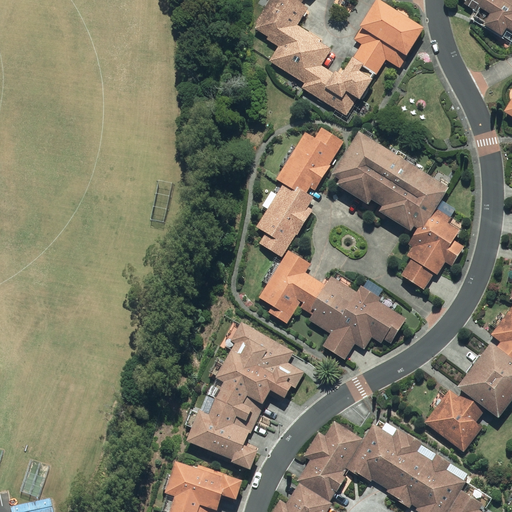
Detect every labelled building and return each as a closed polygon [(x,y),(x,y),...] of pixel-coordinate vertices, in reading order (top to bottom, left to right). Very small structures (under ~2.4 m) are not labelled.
[(273,0),(254,31),(279,48),(269,64),(304,86),(302,90),(345,117),(353,105),(356,106),(384,63),(397,71),(421,33),(377,6),(354,42),(360,45),(337,81),(319,70),(330,52),(294,29),(306,11),(299,6),(302,0),(306,0),(309,2),(309,0),(273,0)] [(511,0),(456,0),(464,4),(462,7),(484,20),(479,28),(499,40),(503,33),(511,38),(511,0)] [(511,100),(501,117),(511,123),(511,100)] [(264,236),(258,246),(281,260),(286,252),(311,211),(307,209),(313,200),(309,198),(342,144),(319,130),(313,140),(304,135),(275,181),(277,182),(280,185),(253,229),(264,236)] [(445,192),(354,136),(328,178),(336,183),(333,188),(412,237),(405,247),(410,250),(404,259),(408,262),(398,278),(421,292),(431,276),(436,278),(444,265),(450,268),(462,249),(452,243),(458,233),(446,225),(449,220),(434,210),(445,192)] [(309,266),(286,252),(281,260),(256,299),(270,307),(266,314),(285,326),(297,308),(311,317),(308,322),(328,335),(320,347),(343,361),(352,346),(363,353),(373,337),(388,346),(404,320),(377,304),(380,301),(359,288),(355,294),(329,278),(324,287),(304,274),(309,266)] [(511,306),(489,338),(498,345),(493,351),(487,347),(454,390),(461,395),(458,398),(448,391),(423,424),(462,453),(480,429),(473,424),(482,412),(495,422),(511,400),(511,306)] [(229,464),(228,467),(246,473),(253,456),(239,450),(246,434),(230,427),(233,420),(242,425),(248,412),(239,408),(244,399),(258,407),(266,394),(280,402),(288,387),(293,389),(302,374),(286,364),(292,354),(241,325),(230,343),(232,345),(212,382),(221,386),(210,405),(204,419),(195,414),(184,445),(229,464)] [(389,440),(369,428),(359,444),(332,427),(323,441),(316,436),(302,458),(308,462),(293,485),(295,486),(283,506),(278,503),(272,511),(328,511),(352,474),(413,511),(476,511),(480,507),(456,493),(461,485),(442,473),(446,467),(433,459),(429,465),(413,455),(418,447),(393,432),(389,440)] [(214,511),(217,501),(231,506),(238,486),(171,466),(162,497),(170,500),(166,511),(214,511)] [(27,497),(8,500),(9,510),(29,507),(27,497)]
